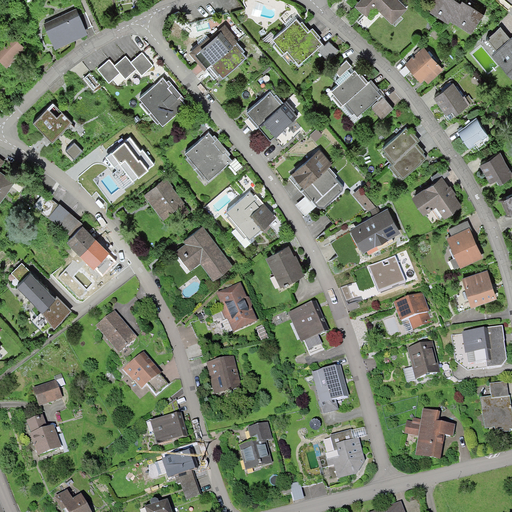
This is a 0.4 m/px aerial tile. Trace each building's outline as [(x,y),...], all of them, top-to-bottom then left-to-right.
[(408,8),(398,0),(360,0),(355,6),(366,17),(375,8),(392,24),(408,8)] [(450,22),(463,0),(433,0),(427,11),(449,24),(450,22)] [(473,1),(471,0),(463,0),(450,22),(471,35),(487,9),(473,1)] [(88,35),(76,9),(43,24),(55,50),(78,39),(88,35)] [(294,16),(285,24),(287,27),(296,19),(297,19),(294,16)] [(300,24),(296,19),(287,27),(273,40),(276,44),(274,46),(283,55),(285,53),(308,33),(303,27),(300,24)] [(302,22),(300,24),(303,27),(308,33),(310,31),(302,22)] [(237,43),(238,42),(234,38),(236,37),(225,24),(209,38),(200,45),(190,54),(199,65),(204,71),(206,70),(211,65),(212,65),(237,43)] [(496,51),(510,39),(501,27),(486,40),(496,51)] [(313,29),(311,31),(313,33),(319,40),(321,38),(313,29)] [(313,33),(311,31),(310,31),(308,33),(285,53),(294,63),(296,62),(299,65),(319,48),(323,44),(319,40),(313,33)] [(25,49),(11,35),(0,46),(0,61),(7,68),(21,53),(25,49)] [(200,45),(209,38),(206,35),(197,43),(200,45)] [(511,37),(510,39),(496,51),(491,55),(511,79),(511,37)] [(338,51),(329,42),(324,46),(320,50),(318,51),(327,61),(338,51)] [(245,52),(237,43),(212,65),(215,69),(220,75),(223,79),(247,58),(243,53),(245,52)] [(443,70),(424,48),(405,65),(406,66),(408,68),(411,71),(421,83),(424,80),(428,84),(443,70)] [(154,66),(142,52),(131,62),(130,63),(136,70),(142,76),(154,66)] [(125,79),(136,70),(130,63),(131,62),(126,56),(115,65),(114,66),(120,73),(125,79)] [(114,66),(115,65),(110,59),(98,70),(109,83),(120,73),(114,66)] [(352,66),(347,61),(335,71),(340,77),(348,70),(351,67),(352,66)] [(211,65),(206,70),(214,80),(220,75),(215,69),(212,65),(211,65)] [(408,68),(406,66),(400,72),(404,77),(411,71),(408,68)] [(340,77),(335,82),(339,85),(351,74),(348,70),(340,77)] [(343,105),(367,84),(361,78),(359,76),(355,71),(351,74),(339,85),(331,92),(335,95),(332,97),(341,107),(343,105)] [(360,74),(359,76),(361,78),(367,84),(368,83),(360,74)] [(141,105),(149,114),(177,91),(172,84),(170,85),(168,84),(167,82),(164,78),(140,99),(143,103),(141,105)] [(371,80),(369,82),(373,87),(377,92),(379,90),(379,89),(371,80)] [(373,87),(369,82),(368,83),(367,84),(343,105),(352,115),(354,113),(357,117),(361,114),(377,99),(381,96),(377,92),(373,87)] [(463,97),(453,84),(433,98),(445,115),(446,115),(446,116),(452,112),(455,116),(471,105),(470,104),(465,98),(464,96),(463,97)] [(381,96),(377,99),(379,101),(383,98),(385,95),(379,89),(379,90),(377,92),(381,96)] [(177,91),(149,114),(158,124),(160,123),(163,126),(184,108),(187,106),(183,101),(181,99),(179,97),(181,95),(177,91)] [(270,92),(247,113),(250,117),(259,127),(262,123),(284,104),(276,95),(274,96),(270,92)] [(394,109),(383,98),(379,101),(372,108),(382,120),(394,109)] [(287,101),(284,104),(262,123),(275,137),(276,138),(298,118),(293,112),(295,110),(287,101)] [(53,104),(33,124),(43,134),(52,143),(73,123),(53,104)] [(343,105),(341,107),(340,108),(354,123),(363,116),(361,114),(357,117),(354,113),(352,115),(343,105)] [(446,115),(445,115),(448,120),(455,116),(452,112),(446,116),(446,115)] [(258,127),(259,127),(250,117),(248,119),(253,124),(257,129),(258,127)] [(488,136),(476,119),(463,128),(461,129),(459,130),(457,132),(469,149),(488,136)] [(271,141),(275,137),(262,123),(259,127),(258,127),(262,132),(271,141)] [(323,135),(317,129),(309,135),(315,142),(323,135)] [(386,153),(395,163),(415,146),(417,144),(418,143),(418,142),(412,136),(410,133),(406,129),(383,150),(386,153)] [(412,136),(418,142),(420,141),(412,131),(410,133),(412,136)] [(187,160),(195,169),(223,146),(217,139),(215,141),(214,139),(212,137),(209,133),(185,154),(189,158),(187,160)] [(141,151),(130,138),(106,157),(114,168),(115,167),(119,164),(133,182),(138,178),(139,179),(149,171),(148,170),(154,165),(142,150),(141,151)] [(83,152),(74,143),(66,151),(74,160),(83,152)] [(425,152),(417,144),(415,146),(419,150),(422,154),(425,152)] [(223,146),(195,169),(203,179),(205,178),(208,181),(229,163),(232,161),(228,156),(226,154),(225,152),(227,150),(223,146)] [(392,165),(392,166),(400,176),(403,179),(426,159),(422,154),(419,150),(415,146),(395,163),(392,165)] [(333,164),(320,150),(291,175),(297,183),(304,190),(327,169),(329,167),(333,164)] [(392,165),(395,163),(386,153),(384,155),(392,165)] [(511,172),(500,153),(479,166),(489,182),(491,185),(497,181),(499,186),(511,178),(511,172)] [(236,158),(232,161),(229,163),(237,172),(243,167),(236,158)] [(119,164),(115,167),(117,170),(111,175),(123,190),(133,182),(119,164)] [(398,178),(400,176),(392,166),(390,168),(398,178)] [(337,176),(329,167),(327,169),(341,187),(341,190),(324,206),(319,206),(313,199),(312,200),(317,206),(318,208),(324,209),(343,190),(343,186),(336,177),(337,176)] [(430,178),(434,183),(442,177),(443,179),(450,174),(446,167),(430,178)] [(341,187),(327,169),(304,190),(306,193),(312,200),(313,199),(319,206),(324,206),(341,190),(341,187)] [(0,171),(0,203),(15,183),(0,171)] [(297,183),(291,175),(288,177),(301,192),(302,192),(304,190),(297,183)] [(443,179),(442,177),(434,183),(412,198),(424,216),(436,208),(444,220),(463,207),(454,195),(456,194),(452,189),(450,186),(449,187),(443,179)] [(173,187),(166,178),(144,196),(150,203),(163,220),(178,209),(183,204),(185,203),(172,187),(173,187)] [(376,207),(359,188),(353,194),(368,212),(370,211),(376,207)] [(306,193),(304,190),(302,192),(306,196),(310,202),(312,200),(306,193)] [(236,228),(264,204),(258,197),(256,194),(254,196),(251,192),(226,212),(230,216),(227,218),(236,228)] [(59,205),(44,193),(33,207),(48,218),(59,205)] [(310,202),(306,196),(296,205),(305,216),(317,206),(312,200),(310,202)] [(71,237),(83,224),(60,204),(59,205),(48,218),(71,237)] [(190,212),(183,204),(178,209),(184,217),(190,212)] [(264,204),(236,228),(244,238),(246,236),(249,240),(261,230),(262,231),(277,218),(270,210),(264,204)] [(378,207),(376,207),(370,211),(374,217),(381,213),(378,207)] [(401,233),(388,209),(381,213),(374,217),(354,228),(350,230),(363,254),(401,233)] [(449,230),(451,236),(469,228),(471,232),(472,231),(468,221),(449,230)] [(90,234),(83,227),(66,243),(80,256),(96,240),(90,234)] [(233,266),(203,227),(183,242),(185,245),(176,252),(190,271),(200,263),(213,281),(233,266)] [(471,232),(469,228),(451,236),(447,238),(461,268),(483,258),(474,239),(471,232)] [(101,245),(96,240),(80,256),(94,270),(110,254),(101,245)] [(294,256),(289,247),(266,259),(281,288),(306,276),(297,258),(296,256),(294,256)] [(396,255),(368,266),(375,285),(377,291),(405,280),(396,255)] [(21,283),(31,274),(22,263),(12,273),(21,283)] [(492,284),(487,270),(461,279),(471,308),(497,299),(492,284)] [(16,287),(29,300),(43,287),(37,280),(31,274),(21,283),(16,287)] [(241,282),(216,292),(222,307),(221,309),(225,318),(227,318),(233,331),(257,320),(251,306),(252,304),(249,297),(247,296),(241,282)] [(347,285),(341,287),(346,301),(353,298),(347,285)] [(43,287),(29,300),(41,314),(56,301),(48,293),(43,287)] [(423,291),(394,302),(397,311),(400,320),(401,319),(408,317),(413,329),(432,322),(428,311),(430,310),(423,291)] [(58,298),(56,301),(41,314),(55,330),(71,312),(58,298)] [(288,312),(301,341),(305,340),(318,335),(329,330),(319,306),(316,300),(288,312)] [(126,322),(115,310),(96,325),(118,352),(137,337),(126,322)] [(408,317),(401,319),(404,326),(405,325),(407,331),(413,329),(408,317)] [(269,337),(263,325),(256,328),(262,340),(269,337)] [(503,325),(462,331),(462,334),(452,334),(456,361),(467,370),(502,365),(507,359),(504,340),(505,340),(503,325)] [(322,343),(318,335),(305,340),(308,349),(322,343)] [(440,372),(432,341),(407,347),(410,359),(412,367),(415,379),(440,372)] [(157,366),(144,351),(123,368),(133,380),(135,379),(142,388),(147,384),(160,373),(162,372),(157,366)] [(241,386),(234,355),(206,362),(211,382),(214,393),(241,386)] [(345,381),(341,364),(312,372),(323,413),(339,409),(336,398),(349,395),(345,381)] [(415,379),(412,367),(404,369),(407,382),(415,379)] [(168,383),(160,373),(147,384),(156,394),(168,383)] [(63,397),(56,379),(33,387),(39,406),(63,397)] [(507,381),(490,383),(491,395),(492,398),(509,395),(507,381)] [(511,428),(511,409),(510,394),(509,395),(492,398),(491,395),(480,397),(485,428),(495,426),(495,429),(503,428),(503,432),(507,431),(510,431),(510,429),(511,428)] [(423,408),(422,418),(439,421),(440,411),(423,408)] [(186,427),(181,412),(151,420),(157,444),(188,435),(186,427)] [(27,420),(31,432),(48,426),(43,414),(27,420)] [(418,436),(421,419),(413,417),(413,421),(407,420),(404,433),(418,436)] [(439,421),(422,418),(421,419),(418,436),(415,454),(441,458),(445,434),(453,435),(455,424),(439,421)] [(248,427),(252,440),(257,439),(257,442),(266,439),(266,440),(272,438),(268,421),(248,427)] [(62,447),(54,424),(48,426),(31,432),(30,432),(35,447),(38,455),(62,447)] [(352,430),(351,430),(354,439),(359,437),(366,435),(364,427),(352,430)] [(352,429),(330,435),(331,437),(334,450),(337,449),(335,443),(354,439),(351,430),(352,430),(352,429)] [(334,450),(331,437),(324,439),(327,452),(334,450)] [(334,464),(338,478),(356,474),(357,472),(365,460),(359,437),(354,439),(335,443),(337,449),(339,455),(327,458),(326,458),(328,465),(334,464)] [(252,440),(239,444),(246,470),(273,462),(266,440),(266,439),(257,442),(257,439),(252,440)] [(192,448),(162,458),(168,477),(175,475),(193,469),(199,467),(197,462),(192,448)] [(339,455),(337,449),(334,450),(327,452),(325,453),(327,458),(339,455)] [(193,469),(175,475),(177,483),(181,482),(187,499),(202,494),(193,469)] [(300,481),(289,484),(294,500),(304,498),(300,481)] [(91,511),(81,493),(72,498),(67,489),(54,496),(58,503),(62,510),(66,507),(68,511),(91,511)] [(172,511),(168,498),(159,501),(151,503),(145,506),(146,511),(172,511)] [(405,511),(401,501),(377,510),(371,511),(405,511)]
